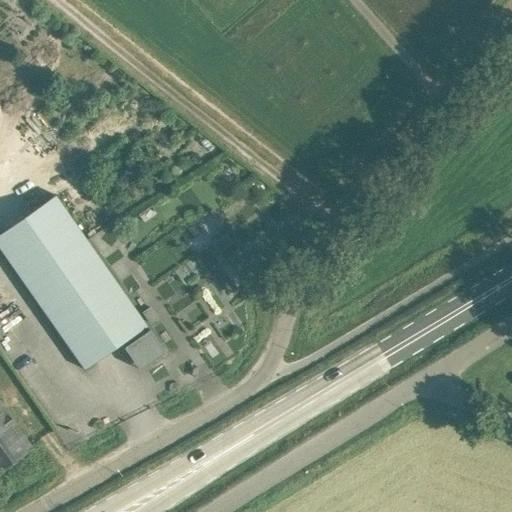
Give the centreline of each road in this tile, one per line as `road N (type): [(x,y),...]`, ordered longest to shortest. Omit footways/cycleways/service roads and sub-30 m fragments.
road 1 (unclassified): [(511,33),(310,268),(288,303),(266,373),(33,511)]
road 2 (primary): [(123,511),(511,277)]
road 3 (unclassified): [(413,385),(213,511)]
